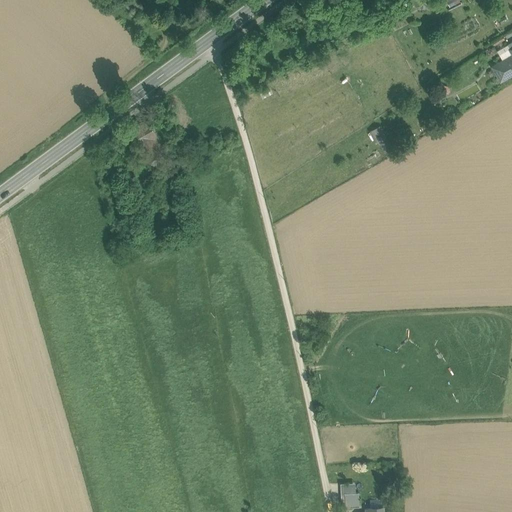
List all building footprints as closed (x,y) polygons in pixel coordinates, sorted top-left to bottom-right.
[(511,52),(510,50),(507,44),(497,50),(505,63),(511,58),(511,52)] [(511,48),(510,50),(511,52),(511,58),(505,63),(503,64),(501,62),(493,67),(501,81),(511,74),(511,48)] [(273,93),(269,85),(259,90),(263,98),(273,93)] [(149,118),(127,130),(137,147),(156,137),(159,136),(149,118)] [(393,153),(378,127),(372,131),(387,157),(393,153)] [(156,137),(137,147),(147,165),(165,155),(156,137)] [(344,493),(356,492),(355,482),(341,483),(342,507),(345,507),(344,493)] [(356,492),(344,493),(345,507),(359,506),(358,492),(356,492)]
